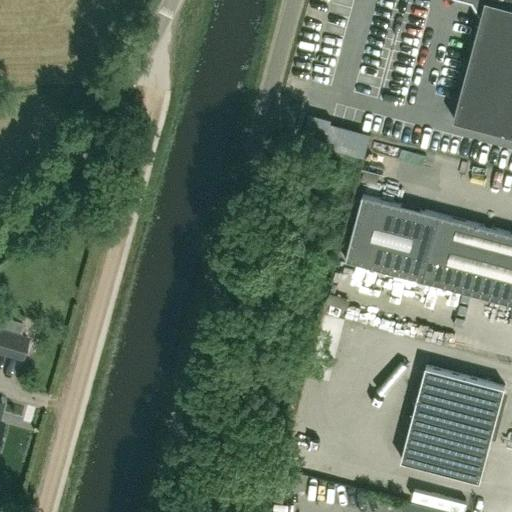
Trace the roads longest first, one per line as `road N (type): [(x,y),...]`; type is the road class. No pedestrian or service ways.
road 1 (track): [(43,511),(154,101),(158,36)]
road 2 (unclassified): [(150,511),(250,168)]
road 3 (unclassified): [(0,245),(81,151),(177,0)]
road 4 (residential): [(250,168),(299,0)]
